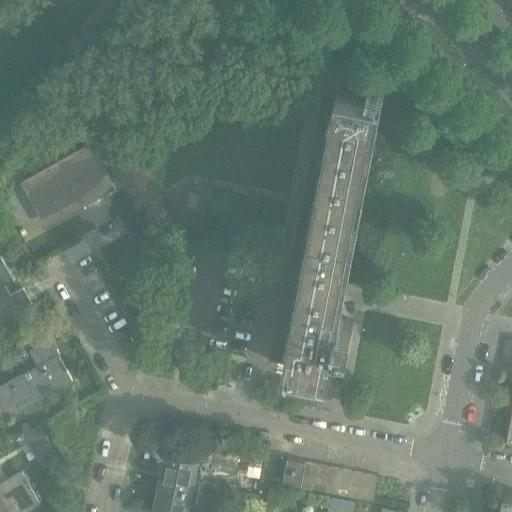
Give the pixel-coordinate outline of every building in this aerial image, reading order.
[(338,88),(333,117),(285,367),(330,375),(337,342),(341,342),(341,344),(350,345),(355,321),(346,319),(345,320),(341,320),(384,97),(338,88)] [(69,147),(91,135),(82,120),(61,132),(69,147)] [(66,159),(70,166),(72,170),(46,184),(47,185),(48,185),(64,213),(83,202),(81,200),(94,193),(95,195),(111,186),(89,145),(58,162),(59,163),(66,159)] [(0,289),(18,279),(8,261),(0,264),(0,289)] [(24,290),(0,303),(8,318),(32,305),(24,290)] [(37,326),(41,334),(52,328),(47,320),(37,326)] [(61,356),(52,340),(31,352),(39,366),(22,376),(22,375),(0,387),(0,397),(5,407),(4,408),(5,410),(18,403),(22,409),(19,410),(20,411),(73,381),(59,357),(61,356)] [(36,459),(56,450),(43,424),(24,434),(36,459)] [(165,455),(160,485),(198,492),(200,482),(195,480),(198,462),(165,455)] [(283,482),(302,486),(306,462),(288,458),(283,482)] [(306,462),(302,486),(301,488),(313,490),(318,464),(306,462)] [(330,467),(318,464),(313,490),(325,492),(330,467)] [(342,469),(330,467),(325,492),(337,495),(342,469)] [(354,471),(342,469),(337,495),(349,497),(354,471)] [(366,474),(354,471),(349,497),(361,499),(366,474)] [(0,511),(23,511),(40,503),(23,473),(0,485),(0,511)] [(373,501),(378,476),(366,474),(361,499),(373,501)] [(198,492),(160,485),(154,511),(188,511),(190,502),(196,503),(198,492)] [(270,490),(267,502),(276,504),(279,491),(270,490)] [(260,496),(248,494),(246,502),(258,504),(260,496)] [(511,511),(511,496),(504,495),(500,511),(511,511)] [(258,504),(246,502),(245,509),(257,511),(258,504)] [(274,511),(276,504),(267,502),(265,511),(274,511)]
